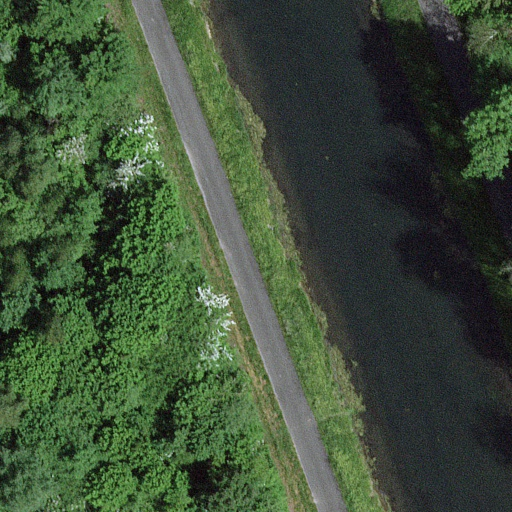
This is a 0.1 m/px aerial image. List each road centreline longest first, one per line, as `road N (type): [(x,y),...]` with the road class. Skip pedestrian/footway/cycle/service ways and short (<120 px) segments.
road 1 (unclassified): [(148,0),(334,511)]
road 2 (unclassified): [(511,222),(432,0)]
